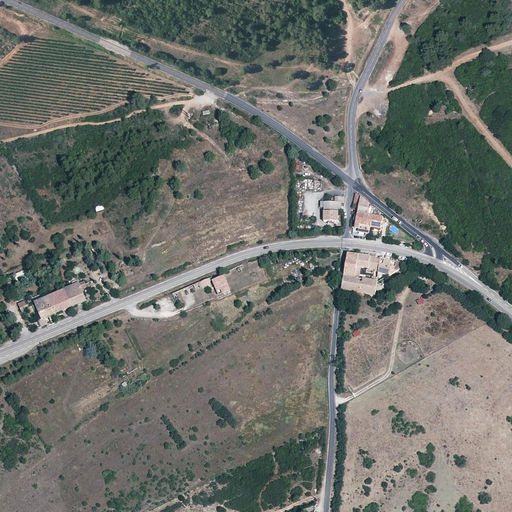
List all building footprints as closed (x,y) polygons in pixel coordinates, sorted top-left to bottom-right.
[(355,195),(353,207),(358,209),(357,212),(378,217),(380,213),(355,194),(355,195)] [(324,203),(323,213),(339,213),(341,213),(341,204),(343,204),(343,198),(336,198),(336,199),(334,199),(334,203),(324,203)] [(378,217),(357,212),(355,220),(353,228),(358,230),(359,225),(370,228),(370,229),(373,229),(380,231),(383,218),(378,217)] [(339,223),(339,213),(323,213),(323,223),(339,223)] [(368,235),(370,229),(370,228),(359,225),(358,230),(357,232),(368,235)] [(357,256),(347,254),(344,277),(356,279),(357,267),(359,256),(357,256)] [(359,256),(357,267),(373,270),(375,258),(359,256)] [(399,271),(402,264),(380,259),(378,268),(391,270),(390,276),(399,271)] [(222,291),(223,295),(231,292),(225,276),(214,281),(218,292),(222,291)] [(211,282),(210,277),(200,281),(202,289),(208,286),(210,286),(209,282),(211,282)] [(344,277),(342,290),(375,296),(377,283),(377,282),(356,279),(344,277)] [(85,285),(83,280),(63,288),(71,306),(85,299),(80,287),(85,285)] [(55,313),(71,306),(63,288),(47,295),(55,313)] [(47,295),(39,299),(47,316),(55,313),(47,295)] [(420,306),(425,301),(421,297),(416,302),(420,306)] [(26,298),(17,302),(19,307),(21,306),(28,303),(26,298)] [(47,316),(39,299),(33,301),(41,319),(43,318),(47,316)]
